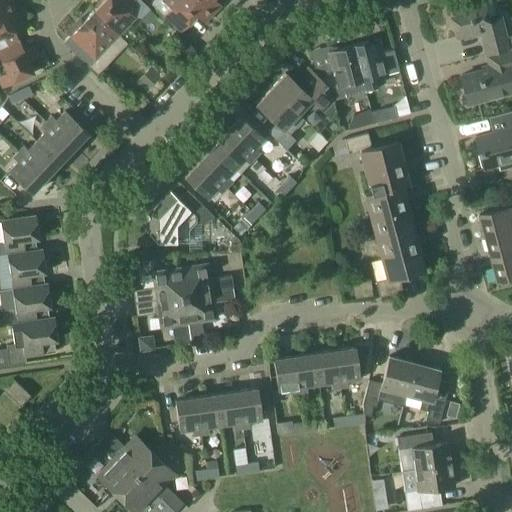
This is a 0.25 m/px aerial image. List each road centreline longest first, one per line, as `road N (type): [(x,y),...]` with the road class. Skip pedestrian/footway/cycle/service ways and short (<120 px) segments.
road 1 (residential): [(103,362),(234,355),(262,320),(352,308),(470,317)]
road 2 (residential): [(470,317),(446,217),(454,187),(409,0)]
road 3 (residential): [(103,362),(92,208),(150,135)]
road 4 (residential): [(150,135),(272,16),(304,0)]
road 5 (residential): [(498,511),(470,317)]
road 6 (residential): [(150,135),(55,51),(41,15)]
road 7 (residential): [(32,458),(95,386),(103,362)]
